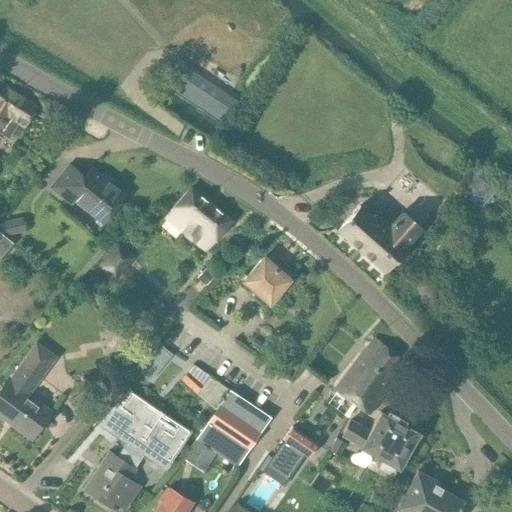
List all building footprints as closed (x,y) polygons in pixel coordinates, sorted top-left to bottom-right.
[(180,63),(165,87),(222,125),(238,101),(180,63)] [(0,82),(0,132),(8,138),(18,122),(24,126),(37,107),(0,82)] [(69,164),(57,180),(50,188),(67,201),(70,196),(103,223),(125,195),(91,168),(84,176),(69,164)] [(490,188),(478,178),(465,194),(476,205),(490,188)] [(191,188),(178,203),(166,218),(206,251),(231,220),(191,188)] [(374,219),(359,207),(338,231),(384,272),(408,245),(421,229),(402,213),(388,228),(376,217),(374,219)] [(6,236),(26,231),(23,217),(2,222),(6,236)] [(0,233),(0,258),(12,244),(0,233)] [(100,266),(115,278),(133,257),(118,245),(100,266)] [(263,258),(250,273),(244,280),(269,302),(288,280),(263,258)] [(215,275),(206,268),(198,278),(206,286),(215,275)] [(277,348),(283,340),(277,335),(271,343),(277,348)] [(336,387),(353,400),(368,413),(406,364),(375,338),(336,387)] [(7,380),(0,389),(0,416),(31,439),(51,412),(28,395),(56,357),(36,343),(9,381),(7,380)] [(230,391),(193,366),(181,380),(216,410),(230,391)] [(102,421),(114,429),(111,434),(126,444),(117,457),(109,452),(84,489),(110,506),(113,501),(125,509),(140,486),(128,478),(143,455),(151,461),(152,459),(165,468),(173,456),(175,457),(192,431),(130,390),(131,389),(129,388),(97,425),(99,426),(102,421)] [(184,459),(192,464),(203,472),(216,453),(237,467),(260,434),(258,432),(268,417),(230,391),(216,410),(184,459)] [(351,420),(342,435),(361,446),(360,447),(383,460),(378,467),(392,475),(396,468),(398,470),(419,433),(380,412),(369,430),(351,420)] [(268,454),(257,469),(262,472),(267,465),(288,480),(296,467),(305,455),(308,457),(309,457),(318,444),(292,426),(283,440),(272,455),(272,457),(268,454)] [(339,456),(346,443),(337,438),(329,450),(339,456)] [(417,470),(407,488),(396,509),(401,511),(457,511),(464,501),(438,487),(440,483),(417,470)] [(176,498),(165,491),(158,502),(160,503),(154,511),(176,511),(170,508),(176,498)] [(379,499),(374,508),(381,511),(386,503),(379,499)]
